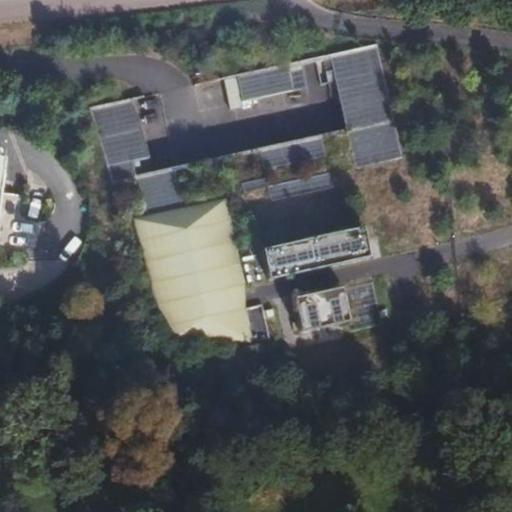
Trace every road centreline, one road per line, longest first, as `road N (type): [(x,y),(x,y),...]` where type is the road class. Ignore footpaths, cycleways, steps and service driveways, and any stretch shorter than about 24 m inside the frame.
road 1 (motorway): [(163,0),(216,154),(287,511)]
road 2 (motorway): [(347,511),(288,147),(242,0)]
road 3 (unclassified): [(151,0),(0,17)]
